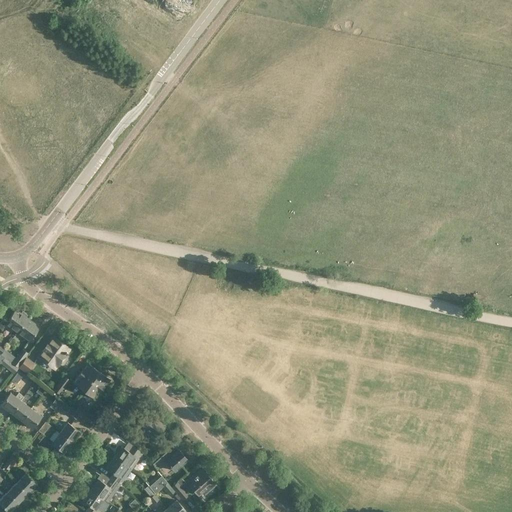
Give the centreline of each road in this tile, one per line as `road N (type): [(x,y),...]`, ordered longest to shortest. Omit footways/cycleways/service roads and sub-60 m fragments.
road 1 (track): [(69,226),(511,322)]
road 2 (unknown): [(318,511),(0,208)]
road 3 (unknown): [(53,261),(252,0)]
road 4 (residential): [(144,372),(32,290),(15,253)]
road 5 (tertiary): [(15,253),(37,238),(127,118)]
road 6 (residential): [(250,483),(144,372)]
road 7 (tertiary): [(127,118),(179,62),(220,0)]
road 8 (tertiary): [(212,0),(127,118)]
road 9 (residential): [(67,482),(144,372)]
